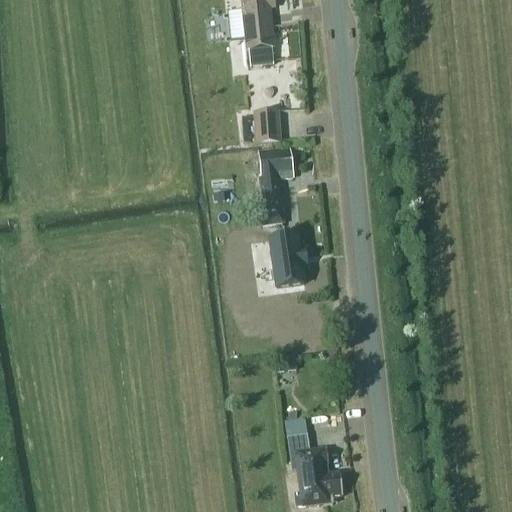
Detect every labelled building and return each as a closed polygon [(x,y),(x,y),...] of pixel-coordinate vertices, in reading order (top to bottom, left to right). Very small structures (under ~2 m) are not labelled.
[(241,0),(243,13),(240,13),(245,53),(259,52),(269,50),(272,50),(269,19),(264,20),(264,12),(265,11),(265,7),(272,7),(271,0),(241,0)] [(269,50),(259,52),(261,70),(271,69),(269,50)] [(281,146),(279,113),(252,115),(254,148),(281,146)] [(257,176),(255,177),(260,202),(257,203),(262,228),(281,225),(275,192),(273,186),(285,184),(284,177),(292,175),(289,154),(255,160),(257,176)] [(304,286),(301,270),(305,269),(303,254),(299,255),(297,238),(269,242),(276,290),(304,286)] [(279,378),(298,378),(297,359),(278,360),(279,378)] [(298,474),(298,473),(306,471),(309,493),(298,495),(300,509),(320,506),(326,497),(343,494),(340,471),(326,473),(325,464),(331,464),(329,449),(309,452),(307,437),(286,440),(291,475),(298,474)]
